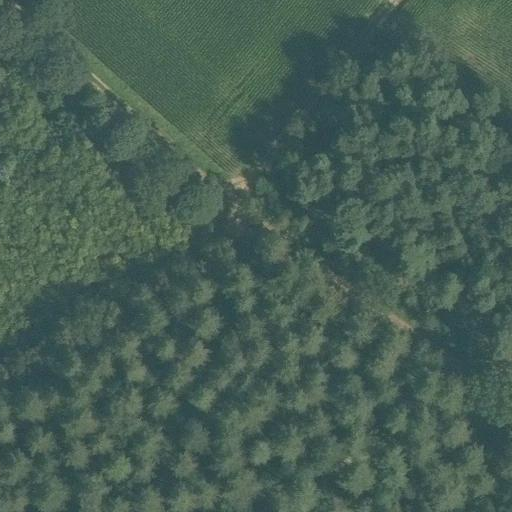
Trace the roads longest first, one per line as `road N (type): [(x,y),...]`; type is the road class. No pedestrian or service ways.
road 1 (track): [(234,200),(511,402)]
road 2 (track): [(8,0),(234,200)]
road 3 (track): [(0,366),(212,242),(228,225),(234,200)]
road 4 (track): [(234,200),(399,0)]
